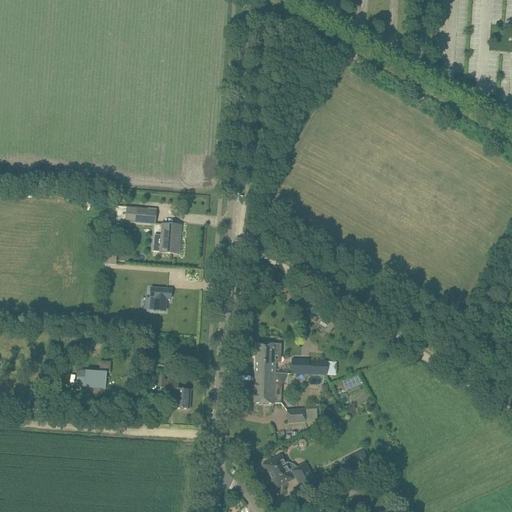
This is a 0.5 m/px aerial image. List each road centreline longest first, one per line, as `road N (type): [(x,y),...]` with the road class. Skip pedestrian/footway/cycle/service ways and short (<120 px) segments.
road 1 (tertiary): [(213,477),(247,0)]
road 2 (track): [(463,380),(229,235)]
road 3 (unclassified): [(511,118),(306,0)]
road 4 (track): [(0,423),(216,435)]
